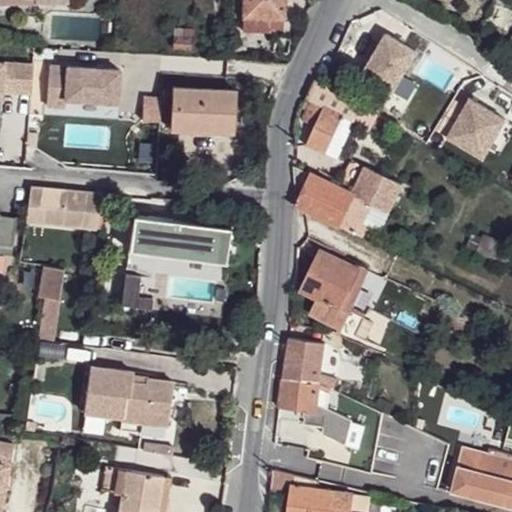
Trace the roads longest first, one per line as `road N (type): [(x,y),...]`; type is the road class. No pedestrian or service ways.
road 1 (tertiary): [(249,511),(288,113),(336,0)]
road 2 (unknown): [(257,454),(439,498)]
road 3 (unknown): [(299,78),(201,57),(124,59)]
